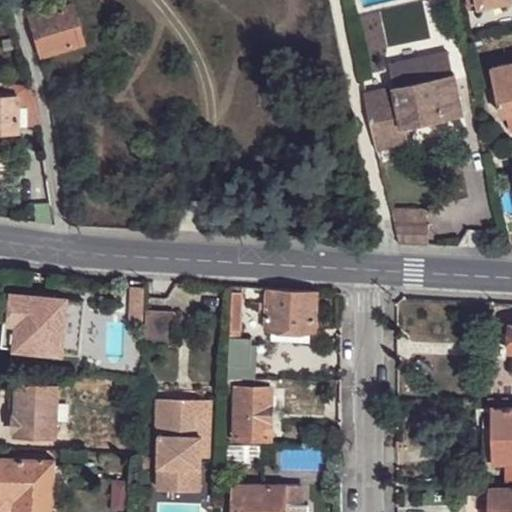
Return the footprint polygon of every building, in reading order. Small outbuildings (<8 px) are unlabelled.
[(467,0),(470,11),(480,11),(477,0),(467,0)] [(511,0),(477,0),(480,11),(511,4),(511,0)] [(31,19),(41,58),(85,45),(73,7),(31,19)] [(450,56),(433,61),(438,82),(455,77),(450,56)] [(396,92),(367,99),(370,114),(376,135),(376,139),(408,131),(465,116),(456,77),(455,77),(438,82),(433,61),(433,60),(391,70),(396,92)] [(511,65),(493,69),(504,117),(508,117),(511,132),(511,65)] [(38,127),(31,85),(2,81),(2,91),(15,92),(14,127),(38,127)] [(0,127),(14,128),(14,127),(15,92),(2,91),(0,91),(0,127)] [(408,131),(376,139),(379,150),(380,155),(412,148),(408,131)] [(397,230),(430,232),(430,218),(394,216),(397,230)] [(430,232),(397,230),(402,250),(410,249),(431,250),(432,232),(430,232)] [(146,309),(147,285),(135,284),(134,296),(132,296),(130,339),(144,339),(146,334),(146,309)] [(261,286),(248,285),(248,290),(247,312),(261,313),(261,286)] [(317,290),(270,287),(269,328),(316,329),(317,290)] [(248,290),(236,289),(234,328),(242,329),(246,328),(247,312),(248,290)] [(81,301),(16,295),(13,321),(20,322),(18,348),(76,354),(81,301)] [(174,309),(146,309),(146,334),(144,339),(144,342),(174,343),(174,309)] [(13,321),(6,320),(3,347),(18,348),(20,322),(13,321)] [(257,334),(233,333),(232,364),(255,365),(256,343),(257,334)] [(255,365),(232,364),(231,377),(261,378),(263,334),(257,334),(256,343),(255,365)] [(273,378),(231,377),(229,390),(239,390),(240,385),(274,386),(273,378)] [(119,389),(132,390),(132,380),(119,379),(119,389)] [(132,380),(132,390),(140,390),(140,380),(132,380)] [(17,392),(15,411),(15,432),(57,434),(59,385),(17,383),(17,392)] [(273,437),(274,386),(240,385),(239,390),(240,436),(273,437)] [(204,437),(190,436),(190,429),(196,429),(196,414),(185,414),(185,400),(160,399),(159,437),(162,438),(161,490),(202,492),(203,457),(204,437)] [(213,400),(185,400),(185,414),(196,414),(196,429),(190,429),(190,436),(204,437),(212,437),(213,400)] [(511,407),(494,408),(495,463),(511,462),(511,407)] [(495,463),(494,408),(485,408),(485,413),(485,426),(485,463),(495,463)] [(212,437),(204,437),(203,457),(212,457),(212,437)] [(263,444),(248,444),(247,460),(263,460),(263,444)] [(0,511),(8,511),(53,511),(56,458),(1,458),(0,478),(0,511)] [(283,506),(284,483),(236,482),(234,511),(309,511),(309,506),(297,506),(283,506)] [(298,483),(284,483),(283,506),(297,506),(298,483)] [(511,511),(511,486),(492,487),(491,511),(511,511)] [(491,511),(492,487),(484,487),(484,511),(491,511)]
